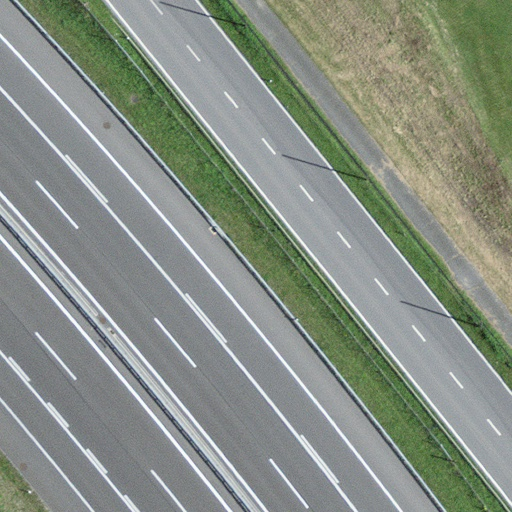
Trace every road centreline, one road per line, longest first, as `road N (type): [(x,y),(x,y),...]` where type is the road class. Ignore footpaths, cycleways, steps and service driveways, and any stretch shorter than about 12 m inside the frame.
road 1 (tertiary): [(511,450),(149,0)]
road 2 (motorway): [(310,511),(0,141)]
road 3 (motorway): [(0,292),(185,511)]
